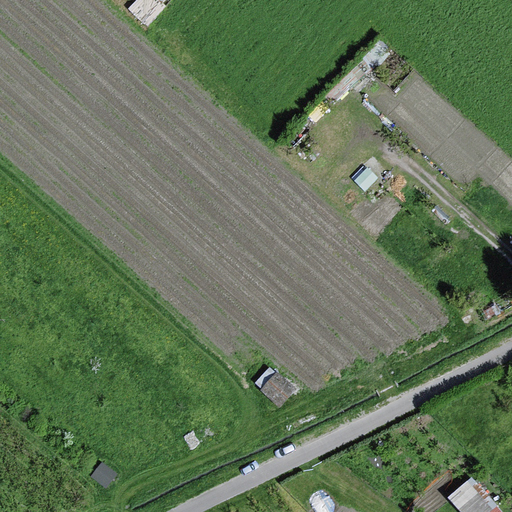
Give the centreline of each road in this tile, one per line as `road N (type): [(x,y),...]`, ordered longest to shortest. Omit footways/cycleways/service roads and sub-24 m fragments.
road 1 (unclassified): [(511,349),(181,511)]
road 2 (track): [(367,131),(511,256)]
